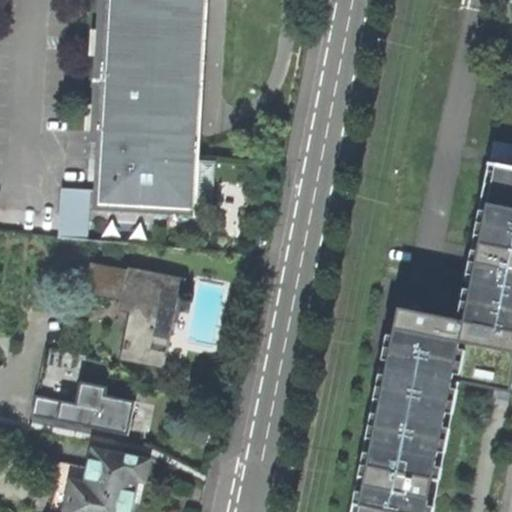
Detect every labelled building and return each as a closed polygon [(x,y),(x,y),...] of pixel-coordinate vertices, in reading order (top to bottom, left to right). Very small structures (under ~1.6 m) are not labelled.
[(107,0),(100,137),(98,137),(93,210),(195,216),(198,179),(207,0),(107,0)] [(511,145),(494,142),(491,160),(511,164),(511,145)] [(511,167),(489,163),(488,166),(497,167),(495,173),(490,197),(487,213),(482,237),(479,253),(474,276),(471,291),(466,316),(465,322),(435,316),(401,309),(387,376),(382,401),(379,415),(374,440),(371,454),(366,478),(363,493),(359,511),(427,511),(429,506),(434,480),(437,467),(440,453),(445,428),(448,414),(453,389),(454,384),(461,386),(461,383),(510,393),(511,385),(511,167)] [(484,196),(490,197),(495,173),(489,172),(484,196)] [(91,192),(62,190),(60,237),(89,239),(91,192)] [(476,236),(482,237),(487,213),(481,211),(476,236)] [(468,275),(474,276),(479,253),(473,252),(468,275)] [(86,293),(124,301),(130,272),(92,264),(86,293)] [(131,269),(130,272),(124,301),(122,311),(132,313),(123,360),(164,368),(173,321),(175,311),(179,312),(186,281),(131,269)] [(460,315),(466,316),(471,291),(465,290),(460,315)] [(376,399),(382,401),(387,376),(381,375),(376,399)] [(99,430),(129,436),(136,402),(107,396),(108,388),(80,382),(76,404),(35,395),(31,416),(99,430)] [(458,390),(453,389),(448,414),(453,415),(458,390)] [(367,438),(374,440),(379,415),(373,414),(367,438)] [(451,429),(445,428),(440,453),(446,454),(451,429)] [(143,493),(150,462),(95,450),(91,469),(61,462),(50,511),(130,511),(133,501),(141,503),(143,493)] [(360,477),(366,478),(371,454),(365,453),(360,477)] [(443,468),(437,467),(434,480),(440,481),(443,468)] [(353,511),(359,511),(363,493),(357,492),(353,511)]
